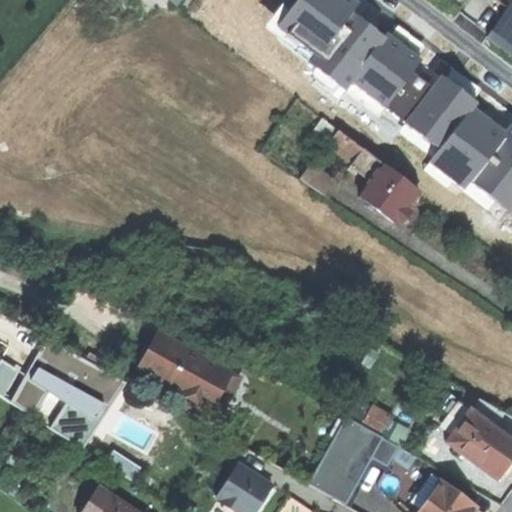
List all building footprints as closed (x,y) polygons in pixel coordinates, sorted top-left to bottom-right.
[(411,208),(407,205),(409,201),(418,188),(321,114),(312,125),(330,141),(330,143),(352,159),(354,158),(373,174),(359,193),(394,221),(397,218),(400,221),(411,208)] [(47,368),(59,346),(0,314),(0,347),(31,365),(34,361),(47,368)] [(141,372),(207,408),(228,371),(198,354),(196,356),(192,354),(188,351),(189,349),(163,335),(141,372)] [(239,376),(228,371),(207,408),(218,414),(239,376)] [(444,441),(474,465),(487,448),(499,431),(496,428),(505,412),(479,398),(472,410),(459,401),(448,415),(458,423),(444,441)] [(361,424),(376,433),(379,434),(389,416),(371,406),(361,424)] [(404,475),(419,458),(379,434),(376,433),(368,449),(404,475)] [(235,511),(252,511),(270,485),(236,463),(213,498),(235,511)] [(414,511),(470,511),(474,506),(431,474),(417,493),(425,499),(414,511)] [(136,511),(97,486),(80,511),(136,511)]
